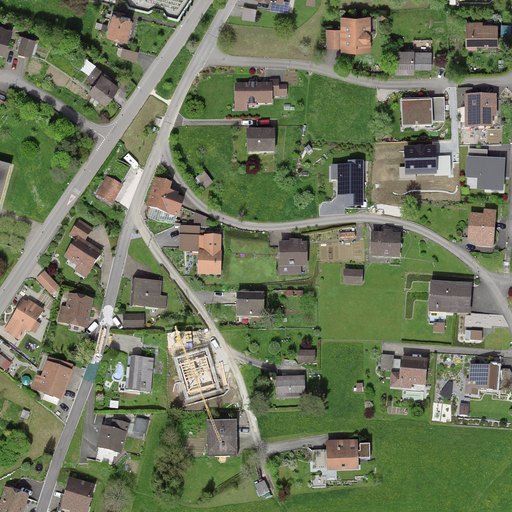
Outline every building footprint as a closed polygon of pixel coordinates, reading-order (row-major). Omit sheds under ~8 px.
[(107,36),(124,40),(129,20),(112,15),(107,36)] [(365,21),(344,21),(344,46),(355,46),(355,48),(365,48),(365,41),(368,38),(368,35),(365,33),(365,21)] [(475,45),(496,45),(496,26),(475,27),(475,23),(465,24),(465,49),(466,49),(466,52),(475,51),(475,45)] [(0,55),(2,56),(4,49),(9,32),(0,29),(1,28),(0,27),(0,55)] [(18,37),(14,51),(29,56),(33,41),(18,37)] [(140,55),(126,51),(124,59),(138,63),(140,55)] [(412,69),(430,69),(430,58),(420,58),(420,53),(412,53),(396,53),(396,73),(396,69),(412,69)] [(89,92),(105,103),(116,87),(100,76),(102,74),(95,68),(89,77),(96,82),(89,92)] [(256,104),(270,103),(270,87),(258,87),(255,85),(248,85),(246,87),(236,88),(236,104),(246,104),(246,106),(256,106),(256,104)] [(489,113),(493,113),(493,99),(470,99),(470,94),(458,94),(458,109),(467,109),(467,110),(471,110),(471,127),(489,127),(489,113)] [(431,100),(403,101),(403,124),(431,123),(431,100)] [(273,153),(273,133),(247,133),(247,151),(248,151),(248,150),(259,150),(259,153),(273,153)] [(435,146),(405,146),(406,173),(436,172),(435,146)] [(502,188),(504,159),(467,157),(466,175),(478,175),(478,187),(502,188)] [(350,164),(339,164),(339,192),(346,192),(346,204),(363,204),(363,160),(350,160),(350,164)] [(110,204),(130,169),(117,161),(97,197),(110,204)] [(0,202),(9,168),(0,165),(0,202)] [(211,184),(203,174),(197,179),(205,189),(211,184)] [(175,197),(166,194),(168,187),(156,183),(148,208),(160,212),(156,223),(174,225),(181,202),(174,200),(175,197)] [(480,245),(491,246),(493,215),(483,215),(483,220),(470,219),(469,240),(481,241),(480,245)] [(100,255),(82,244),(91,232),(78,223),(70,236),(76,240),(65,258),(78,267),(75,271),(85,278),(100,255)] [(384,234),(383,238),(371,237),(370,256),(390,257),(390,253),(398,254),(399,238),(390,238),(391,234),(384,234)] [(219,238),(206,238),(206,254),(198,254),(198,274),(219,275),(220,255),(218,255),(219,238)] [(300,247),(300,244),(290,244),(290,247),(279,247),(280,267),(288,266),(288,267),(305,266),(305,246),(300,247)] [(345,273),(344,285),(360,285),(360,274),(345,273)] [(63,290),(48,275),(41,282),(55,297),(63,290)] [(157,309),(159,284),(132,282),(131,307),(157,309)] [(446,309),(445,313),(468,314),(469,291),(453,290),(453,286),(431,285),(429,308),(446,309)] [(262,317),(262,297),(237,297),(236,317),(262,317)] [(61,310),(58,322),(84,328),(90,303),(70,298),(67,311),(61,310)] [(29,332),(42,312),(30,304),(28,308),(22,304),(4,332),(17,340),(24,329),(29,332)] [(142,327),(142,317),(124,317),(124,328),(142,327)] [(443,333),(444,325),(433,325),(433,333),(443,333)] [(480,341),(481,334),(471,333),(470,341),(480,341)] [(299,354),(299,362),(313,363),(313,354),(299,354)] [(149,394),(152,360),(130,358),(127,392),(149,394)] [(49,360),(38,391),(59,399),(71,367),(49,360)] [(400,383),(423,385),(425,363),(401,362),(400,383)] [(476,395),(477,389),(494,390),(496,370),(470,368),(469,382),(465,381),(465,395),(476,395)] [(280,398),(303,397),(302,380),(279,381),(280,398)] [(136,420),(134,430),(144,433),(147,422),(136,420)] [(206,423),(207,454),(236,454),(236,422),(206,423)] [(116,423),(114,431),(102,429),(97,450),(118,455),(120,446),(122,446),(122,445),(121,444),(123,434),(125,434),(127,425),(116,423)] [(359,446),(359,447),(338,448),(338,451),(326,451),(327,469),(357,468),(357,461),(369,460),(369,446),(359,446)] [(92,488),(69,482),(62,509),(71,511),(75,508),(86,511),(92,488)] [(255,486),(260,498),(268,494),(263,482),(255,486)] [(0,511),(20,511),(26,499),(5,492),(0,507),(0,511)] [(105,500),(103,511),(113,511),(115,501),(105,500)]
